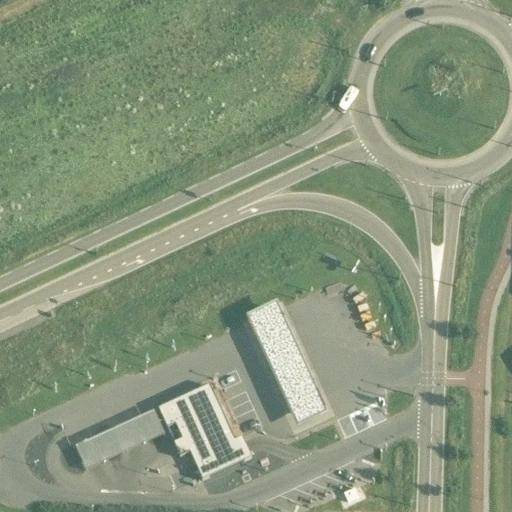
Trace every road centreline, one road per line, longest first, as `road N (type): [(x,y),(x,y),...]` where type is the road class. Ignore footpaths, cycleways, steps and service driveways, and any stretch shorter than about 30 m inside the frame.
road 1 (primary): [(356,115),(0,286)]
road 2 (tertiary): [(213,220),(278,206),(351,215),(409,274),(434,346)]
road 3 (primary): [(0,318),(213,220)]
road 4 (primary): [(213,220),(371,146)]
road 5 (tertiary): [(434,346),(438,179)]
road 6 (tertiary): [(425,511),(434,346)]
road 7 (primary): [(416,10),(372,40),(353,89),(356,115)]
